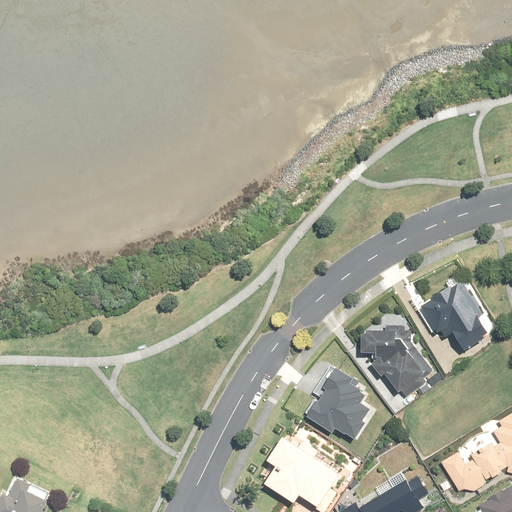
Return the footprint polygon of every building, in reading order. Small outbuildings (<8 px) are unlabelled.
[(433,301),(422,308),(436,331),(441,328),(446,337),(455,332),(464,348),(488,334),(478,317),(482,314),(464,283),(453,290),(451,287),(431,298),(433,301)] [(361,334),(360,353),(368,353),(374,360),(369,364),(378,376),(383,373),(397,392),(399,390),(403,396),(426,378),(432,386),(441,378),(437,372),(433,376),(431,374),(433,372),(411,342),(411,331),(403,330),(403,326),(386,325),(385,331),(366,330),(366,334),(361,334)] [(334,369),(306,413),(329,427),(332,422),(356,437),(365,422),(360,419),(368,406),(358,399),(365,388),(334,369)] [(472,490),(485,482),(501,471),(511,472),(511,410),(497,420),(500,425),(492,430),(499,442),(492,446),(490,442),(470,455),(472,458),(465,463),(457,451),(439,462),(457,489),(472,490)] [(313,507),(320,511),(324,511),(337,491),(334,489),(347,467),(319,450),(320,448),(302,437),(297,445),(280,435),(265,459),(276,465),(265,483),(296,502),(300,495),(315,504),(313,507)] [(393,511),(399,508),(400,511),(414,511),(421,508),(415,499),(428,490),(418,475),(406,483),(402,478),(358,507),(354,501),(337,511),(393,511)] [(42,511),(49,498),(50,494),(14,478),(7,495),(1,492),(0,495),(0,511),(42,511)] [(511,511),(511,483),(478,504),(483,511),(511,511)]
